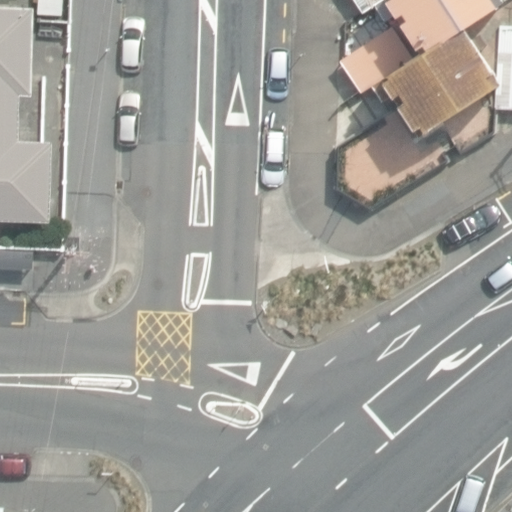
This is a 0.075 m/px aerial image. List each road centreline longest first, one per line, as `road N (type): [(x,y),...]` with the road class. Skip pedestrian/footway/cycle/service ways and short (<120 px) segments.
road 1 (residential): [(163,383),(196,302),(210,0)]
road 2 (secondary): [(511,323),(332,466)]
road 3 (residential): [(332,466),(260,416),(163,383)]
road 4 (residential): [(163,383),(0,378)]
